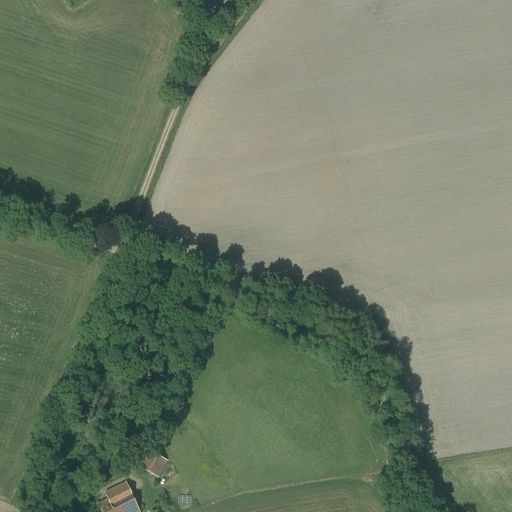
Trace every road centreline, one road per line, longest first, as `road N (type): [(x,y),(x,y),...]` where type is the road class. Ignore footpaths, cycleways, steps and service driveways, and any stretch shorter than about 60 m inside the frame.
road 1 (track): [(0,213),(227,288),(341,349),(453,511)]
road 2 (unknown): [(249,0),(172,115),(118,252)]
